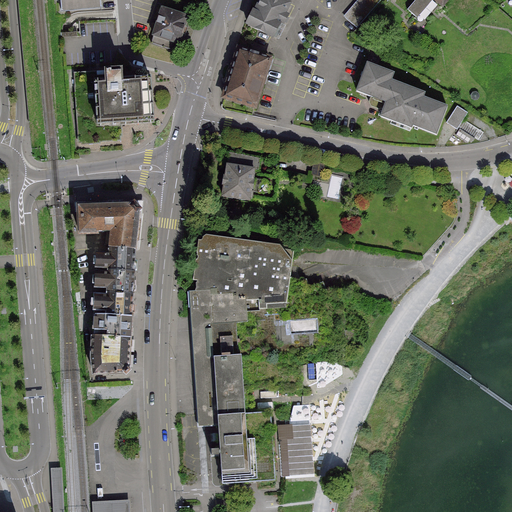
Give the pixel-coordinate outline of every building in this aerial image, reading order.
[(100,0),(56,0),(56,1),(61,1),(62,12),(101,8),(100,0)] [(293,5),(281,0),(260,0),(248,29),(277,42),(293,5)] [(358,0),(345,15),(358,26),(380,0),(358,0)] [(433,0),(415,0),(407,10),(418,19),(433,0)] [(188,17),(162,9),(151,44),(177,52),(188,17)] [(272,59),(236,50),(223,97),(258,107),(272,59)] [(393,72),(367,62),(356,93),(385,103),(379,118),(413,130),(414,127),(437,135),(447,107),(423,98),(425,93),(390,80),(393,72)] [(73,70),(77,143),(123,140),(122,126),(151,124),(148,80),(120,81),(119,67),(73,70)] [(479,141),(484,133),(464,120),(465,118),(454,111),(447,123),(456,129),(450,140),(453,142),(457,137),(468,145),(476,139),(479,141)] [(260,158),(228,153),(220,198),(252,204),(260,158)] [(325,166),(313,163),(311,176),(323,178),(325,166)] [(131,199),(78,197),(77,232),(104,233),(104,248),(136,249),(137,208),(131,199)] [(294,248),(207,234),(199,241),(193,281),(197,281),(195,292),(189,292),(197,427),(218,425),(222,485),(260,482),(275,481),(271,411),(245,414),(242,355),(345,347),(345,341),(355,341),(354,330),(345,331),(342,290),(323,291),(320,284),(306,289),(303,280),(291,278),(294,248)] [(136,249),(104,248),(95,248),(95,250),(94,266),(135,267),(136,252),(136,249)] [(135,287),(135,267),(94,266),(94,286),(135,287)] [(134,308),(135,287),(94,286),(92,306),(134,308)] [(133,331),(134,308),(92,306),(91,328),(133,331)] [(131,361),(133,331),(95,329),(93,369),(123,370),(131,361)] [(315,466),(313,422),(280,424),(282,474),(292,474),(291,467),(315,466)] [(64,511),(62,466),(51,467),(53,511),(64,511)] [(130,511),(130,498),(92,500),(92,511),(130,511)]
